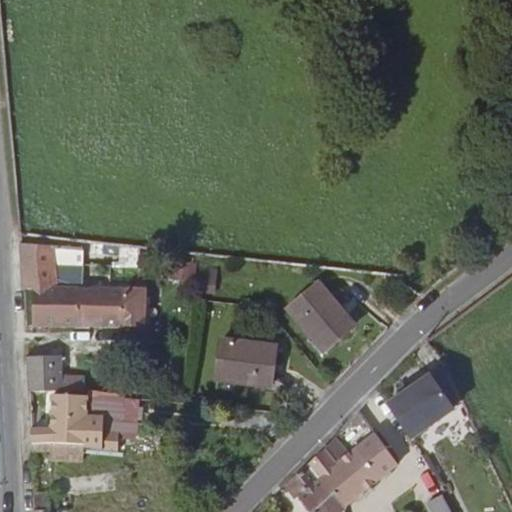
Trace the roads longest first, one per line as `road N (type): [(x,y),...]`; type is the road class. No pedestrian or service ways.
road 1 (residential): [(225,511),(383,348),(511,245)]
road 2 (tertiary): [(7,511),(0,360)]
